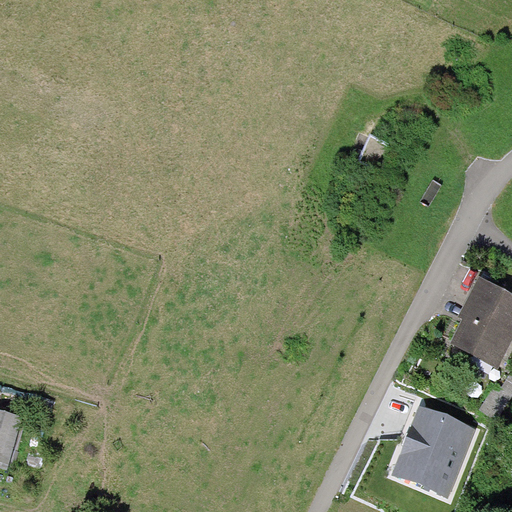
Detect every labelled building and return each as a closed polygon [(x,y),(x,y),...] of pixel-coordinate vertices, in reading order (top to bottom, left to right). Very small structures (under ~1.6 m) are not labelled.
[(369,143),(358,168),(382,178),(393,153),(369,143)] [(506,286),(487,276),(459,326),(467,330),(458,346),(496,367),(511,338),(511,305),(499,298),(506,286)] [(511,381),(506,377),(483,413),(500,424),(511,406),(511,381)] [(477,435),(418,411),(391,480),(449,503),(477,435)] [(19,425),(0,419),(0,469),(5,471),(19,425)]
